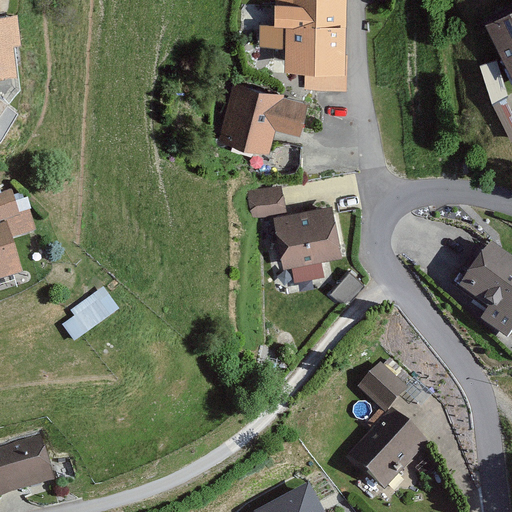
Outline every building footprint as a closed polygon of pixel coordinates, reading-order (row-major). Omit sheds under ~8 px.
[(349,0),(279,0),(278,29),(290,29),(289,69),(347,71),(349,0)] [(511,14),(495,23),(511,58),(511,14)] [(27,16),(0,17),(0,81),(31,79),(27,16)] [(497,58),(481,64),(494,98),(510,92),(497,58)] [(288,99),(236,87),(222,146),(270,157),(276,129),(301,135),(307,112),(286,107),(288,99)] [(18,195),(0,200),(0,225),(25,218),(18,195)] [(336,213),(278,223),(286,272),(344,262),(336,213)] [(0,232),(0,290),(30,280),(13,228),(0,232)] [(511,337),(511,264),(492,249),(460,290),(490,312),(482,322),(509,342),(511,337)] [(345,299),(360,280),(351,272),(335,292),(345,299)] [(102,298),(80,313),(84,318),(70,328),(83,347),(119,323),(102,298)] [(392,369),(364,394),(386,417),(413,392),(392,369)] [(394,410),(350,452),(387,491),(431,449),(394,410)] [(37,433),(0,446),(0,505),(56,485),(37,433)] [(326,511),(314,489),(272,511),(326,511)]
